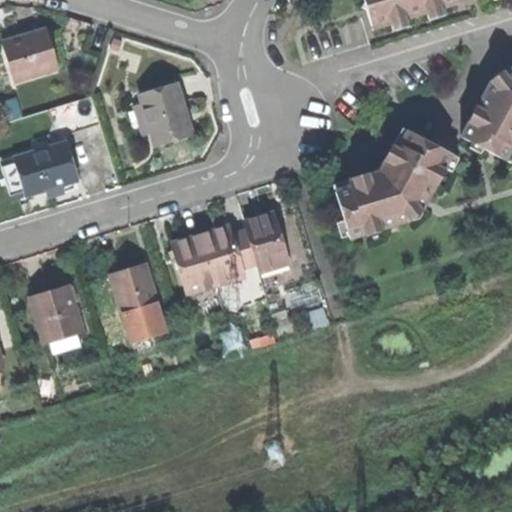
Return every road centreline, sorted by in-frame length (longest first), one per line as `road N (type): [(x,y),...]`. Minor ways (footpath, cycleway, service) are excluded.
road 1 (residential): [(0,245),(223,179),(261,151),(237,48)]
road 2 (residential): [(69,0),(237,48)]
